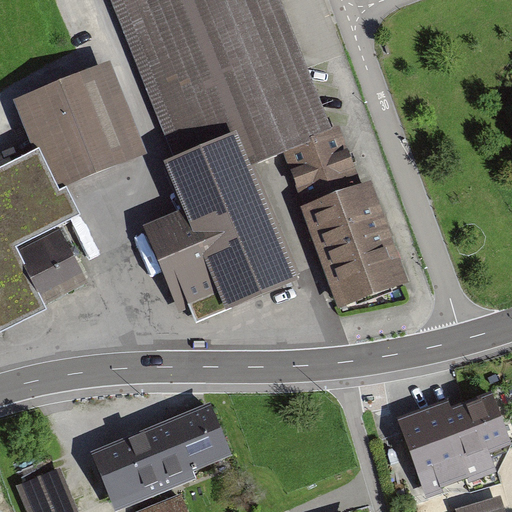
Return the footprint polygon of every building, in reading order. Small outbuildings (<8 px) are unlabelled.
[(301,285),(255,170),(281,160),(343,316),(408,290),(366,186),(359,189),(282,0),(103,0),(171,168),(165,170),(184,215),(147,230),(181,316),(222,300),(228,315),(301,285)] [(112,66),(18,104),(53,191),(147,154),(112,66)] [(0,345),(55,319),(49,305),(84,288),(59,235),(23,252),(0,203),(0,345)] [(91,285),(110,275),(98,252),(79,261),(91,285)] [(491,398),(452,414),(447,400),(397,420),(427,496),(477,476),(473,466),(511,451),(491,398)] [(91,459),(113,510),(234,458),(212,407),(91,459)] [(28,486),(21,488),(31,511),(72,511),(51,460),(24,472),(28,486)] [(193,511),(186,494),(141,511),(193,511)]
